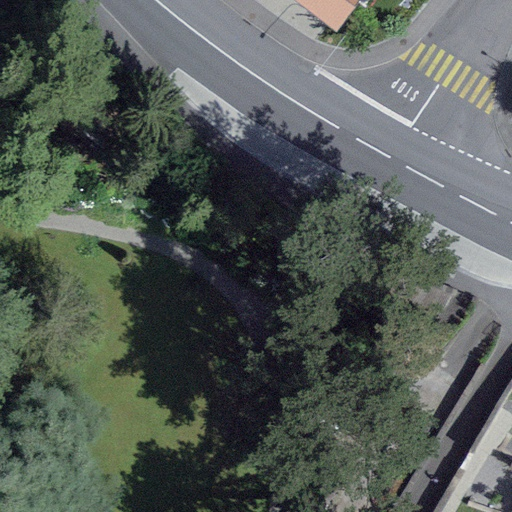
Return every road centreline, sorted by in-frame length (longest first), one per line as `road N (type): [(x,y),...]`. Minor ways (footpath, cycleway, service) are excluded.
road 1 (secondary): [(387,159),(240,66),(155,0)]
road 2 (secondary): [(511,219),(387,159)]
